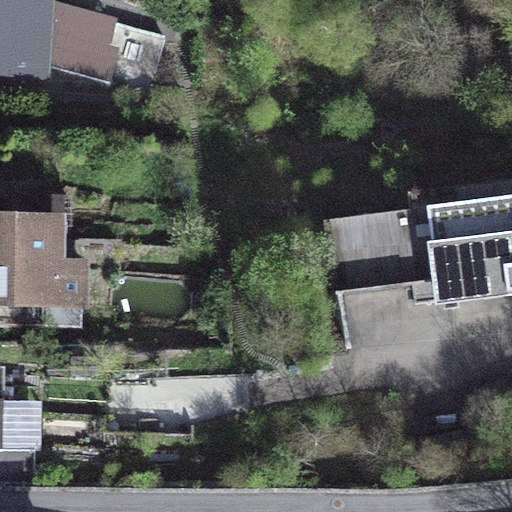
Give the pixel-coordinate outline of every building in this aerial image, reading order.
[(0,0),(0,70),(46,74),(49,39),(21,38),(23,0),(0,0)] [(23,0),(21,38),(49,39),(51,0),(23,0)] [(152,92),(165,41),(57,11),(53,67),(152,92)] [(437,281),(428,210),(511,198),(511,181),(407,195),(410,212),(324,223),(333,294),(437,281)] [(511,292),(511,198),(428,210),(437,281),(440,302),(511,292)] [(83,301),(84,269),(55,268),(56,229),(67,229),(68,218),(7,216),(7,228),(0,227),(0,299),(1,300),(0,316),(27,317),(27,300),(80,301),(83,301)] [(27,317),(0,316),(1,300),(0,299),(0,326),(79,328),(80,301),(27,300),(27,317)] [(0,451),(34,452),(35,411),(1,411),(0,442),(0,451)] [(0,451),(0,482),(34,482),(34,452),(0,451)]
